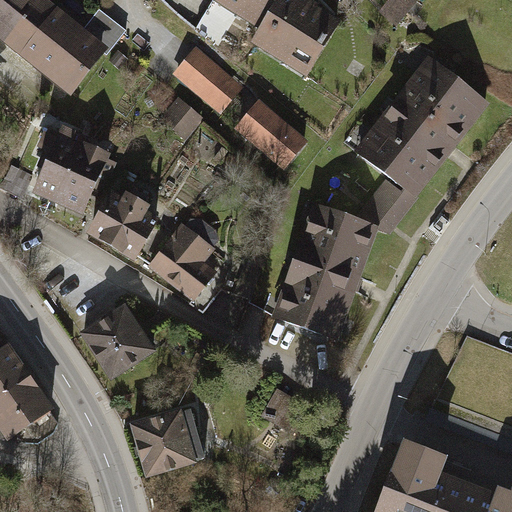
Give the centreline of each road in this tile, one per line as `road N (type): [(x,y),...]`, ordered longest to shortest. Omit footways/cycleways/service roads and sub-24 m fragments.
road 1 (residential): [(372,412),(245,348),(0,201)]
road 2 (secondary): [(122,511),(72,388),(0,286)]
road 3 (tertiary): [(435,294),(372,412)]
road 4 (tertiary): [(511,185),(435,294)]
